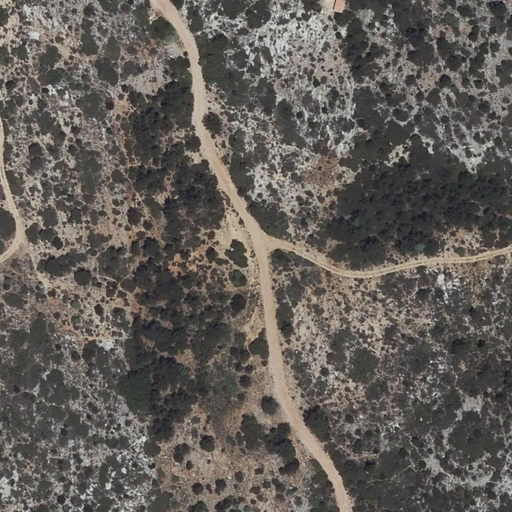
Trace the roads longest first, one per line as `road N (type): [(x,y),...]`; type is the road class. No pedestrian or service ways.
road 1 (track): [(343,511),(332,468),(284,410),(252,237),(198,112),(194,54),(161,0)]
road 2 (track): [(511,250),(364,277),(252,237)]
